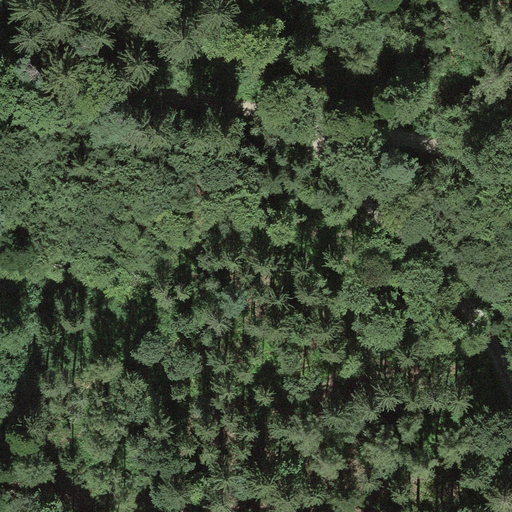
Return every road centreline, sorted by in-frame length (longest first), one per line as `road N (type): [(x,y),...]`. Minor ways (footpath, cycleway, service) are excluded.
road 1 (track): [(0,99),(88,74),(175,73),(288,116),(460,297),(511,404)]
road 2 (track): [(288,116),(511,161)]
